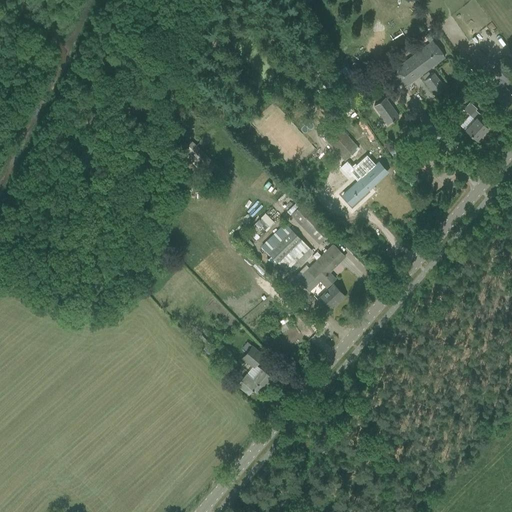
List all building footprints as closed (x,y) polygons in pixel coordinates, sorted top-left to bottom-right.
[(386,13),(396,12),(396,1),(385,2),(386,13)] [(392,71),(403,88),(443,57),(432,41),(392,71)] [(464,61),(475,72),(487,58),(476,48),(464,61)] [(511,93),(505,87),(511,79),(511,75),(499,63),(491,71),(501,80),(491,91),(497,96),(495,98),(506,107),(511,100),(511,93)] [(423,80),(435,95),(444,88),(433,73),(423,80)] [(373,106),(387,124),(398,116),(385,97),(373,106)] [(481,121),(484,118),(475,110),(477,108),(469,102),(463,110),(469,115),(460,125),(469,133),(476,140),(487,128),(481,121)] [(338,126),(324,139),(344,161),(358,148),(344,132),(338,126)] [(395,140),(387,149),(395,156),(403,148),(395,140)] [(347,160),(340,167),(350,177),(352,175),(358,181),(347,191),(343,195),(347,200),(352,205),(386,173),(378,163),(375,165),(366,155),(353,167),(347,160)] [(299,206),(290,214),(319,244),(330,233),(306,208),(302,203),(299,206)] [(264,214),(256,222),(259,224),(265,230),(273,222),(264,214)] [(285,223),(261,247),(277,262),(289,274),(299,264),(313,251),(307,246),(300,239),(285,223)] [(333,245),(317,260),(321,265),(328,272),(329,272),(345,257),(333,245)] [(321,265),(317,260),(297,279),(309,291),(320,281),(328,289),(317,300),(327,310),(335,302),(337,303),(344,296),(331,282),(335,279),(329,272),(328,272),(321,265)] [(287,317),(279,321),(281,324),(285,330),(292,326),(287,317)] [(241,358),(246,362),(253,368),(264,356),(251,346),(241,358)] [(221,352),(215,358),(219,363),(225,357),(221,352)] [(237,385),(240,388),(248,394),(252,390),(253,391),(253,390),(258,395),(272,379),(260,369),(252,379),(246,374),(237,385)]
